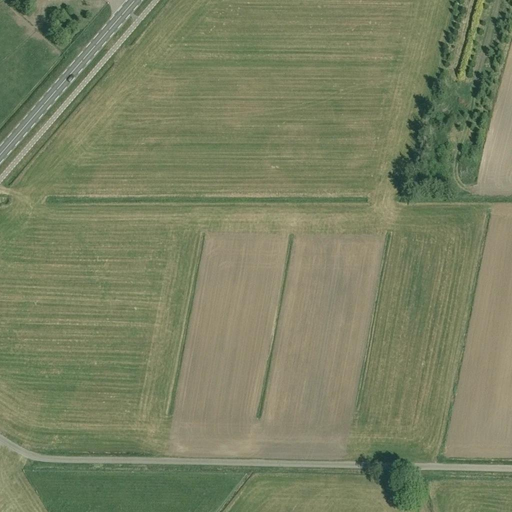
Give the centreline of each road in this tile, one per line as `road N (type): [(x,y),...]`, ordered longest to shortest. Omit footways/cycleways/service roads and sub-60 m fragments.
road 1 (unclassified): [(511,470),(46,459),(0,438)]
road 2 (secondary): [(0,157),(139,0)]
